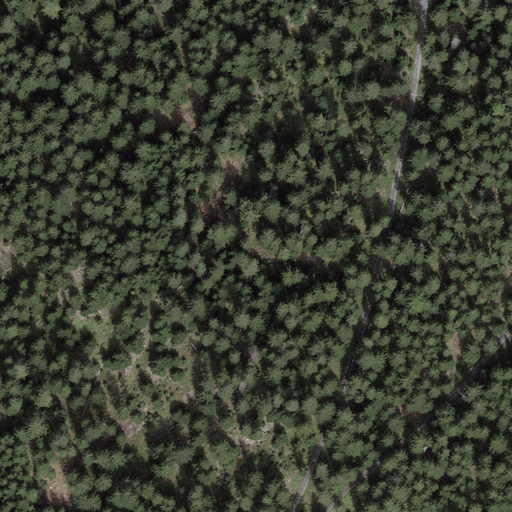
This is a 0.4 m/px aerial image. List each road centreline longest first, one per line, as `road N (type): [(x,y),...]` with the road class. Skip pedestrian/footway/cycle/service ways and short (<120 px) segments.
road 1 (track): [(293,511),(352,361),(405,133),(425,0)]
road 2 (track): [(511,329),(444,411),(323,511)]
